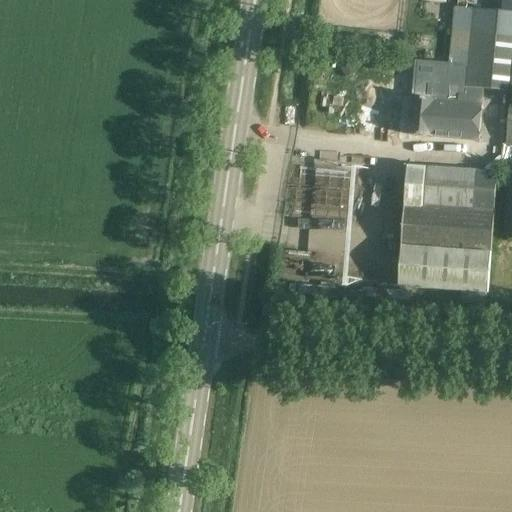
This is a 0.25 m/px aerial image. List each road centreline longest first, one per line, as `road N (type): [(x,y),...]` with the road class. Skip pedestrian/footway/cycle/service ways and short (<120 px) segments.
road 1 (primary): [(201,341),(254,0)]
road 2 (unclassified): [(511,355),(201,341)]
road 3 (primary): [(177,511),(201,341)]
road 4 (track): [(238,342),(211,511)]
